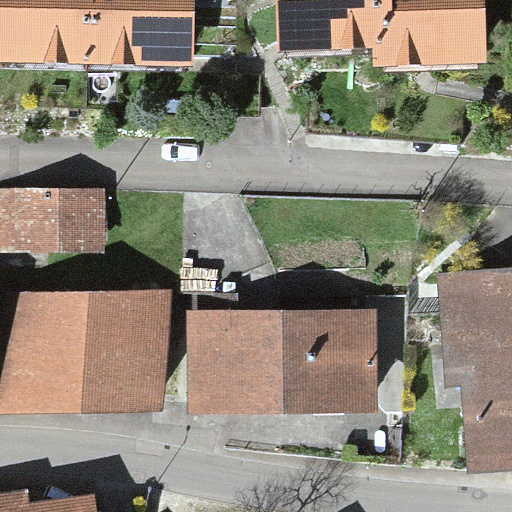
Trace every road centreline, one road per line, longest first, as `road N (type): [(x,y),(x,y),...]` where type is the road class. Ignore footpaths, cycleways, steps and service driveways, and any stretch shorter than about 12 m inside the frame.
road 1 (tertiary): [(511,511),(276,486),(90,452),(0,448)]
road 2 (residential): [(511,183),(0,170)]
